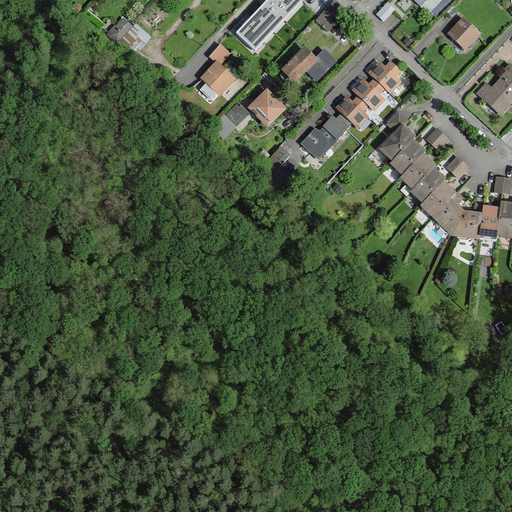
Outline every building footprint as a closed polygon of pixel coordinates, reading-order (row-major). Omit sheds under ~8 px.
[(346,16),(333,4),(316,22),(329,34),(346,16)] [(142,51),(155,37),(139,22),(136,26),(126,16),(110,32),(121,42),(127,36),(142,51)] [(460,21),(445,37),(461,52),(475,37),(460,21)] [(243,46),(256,57),(277,34),(264,22),(243,46)] [(305,50),(284,74),(296,85),(306,74),(319,86),(339,65),(324,51),(315,60),(305,50)] [(333,115),(304,146),(318,159),(353,122),(360,129),(368,120),(361,113),(368,106),(375,113),(386,102),(380,96),(385,91),(392,97),(403,86),(381,64),(369,76),(374,80),(369,85),(363,80),(351,93),(356,98),(352,102),(347,97),(335,110),(340,115),(337,118),(333,115)] [(236,83),(217,65),(203,81),(222,98),(236,83)] [(488,83),(476,95),(500,118),(511,105),(511,66),(492,87),(488,83)] [(288,111),(268,91),(248,111),(268,131),(288,111)] [(410,123),(399,114),(387,126),(396,134),(380,151),(393,164),(391,167),(404,178),(402,180),(414,192),(412,194),(424,205),(421,209),(454,240),(497,245),(497,239),(511,241),(511,206),(502,205),(501,211),(483,209),(483,215),(466,212),(454,201),(458,196),(445,184),(448,181),(435,171),(438,168),(425,157),(428,154),(415,142),(418,140),(405,128),(410,123)] [(439,126),(429,139),(442,149),(452,137),(439,126)] [(449,168),(462,177),(470,164),(458,155),(449,168)] [(511,193),(511,176),(498,176),(497,193),(511,193)]
